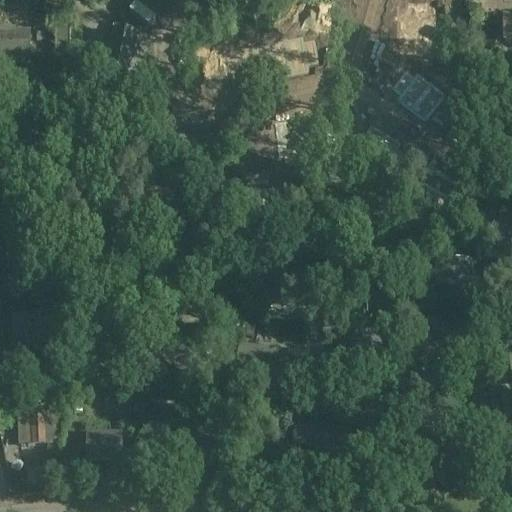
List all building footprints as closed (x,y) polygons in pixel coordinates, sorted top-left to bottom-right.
[(511,19),(502,20),(502,41),(511,41),(511,19)] [(69,27),(55,27),(55,58),(70,58),(69,27)] [(109,32),(98,89),(101,89),(139,97),(150,39),(136,37),(115,33),(109,32)] [(0,34),(0,78),(15,78),(15,67),(30,67),(30,35),(0,34)] [(392,88),(401,95),(396,101),(424,121),(445,93),(417,73),(413,78),(405,71),(392,88)] [(101,115),(93,139),(109,144),(111,138),(122,141),(128,124),(101,115)] [(308,120),(273,124),(277,158),(283,157),(284,168),(306,166),(305,155),(312,154),(308,120)] [(9,125),(0,146),(0,177),(29,190),(51,142),(10,124),(9,125)] [(323,221),(322,235),(346,237),(347,224),(370,227),(372,227),(372,226),(374,212),(375,202),(375,201),(335,196),(332,222),(323,221)] [(66,208),(65,222),(75,224),(79,224),(78,230),(89,231),(96,232),(97,218),(94,217),(95,201),(67,198),(67,199),(66,208)] [(18,238),(5,235),(3,246),(16,249),(18,238)] [(82,236),(82,245),(96,245),(101,246),(102,237),(82,236)] [(182,259),(181,304),(205,305),(205,260),(205,255),(200,254),(200,260),(182,259)] [(95,276),(94,285),(103,285),(126,286),(127,258),(126,258),(119,258),(103,257),(103,276),(95,276)] [(3,259),(2,274),(33,273),(33,259),(3,259)] [(429,264),(429,292),(465,293),(465,263),(429,264)] [(256,276),(256,293),(268,293),(268,304),(296,305),(296,277),(269,276),(256,276)] [(114,303),(113,317),(120,319),(121,304),(114,303)] [(38,316),(12,318),(14,342),(24,341),(26,352),(62,349),(59,320),(39,321),(38,316)] [(415,349),(411,361),(433,368),(441,344),(441,342),(457,347),(459,340),(462,331),(435,322),(433,328),(422,325),(415,349)] [(378,332),(352,336),(358,373),(384,368),(378,332)] [(170,341),(156,357),(178,375),(192,360),(170,341)] [(239,346),(234,373),(284,380),(284,376),(288,353),(273,351),(264,350),(239,346)] [(142,414),(147,403),(139,399),(134,410),(142,414)] [(60,413),(17,415),(18,432),(18,448),(29,447),(47,446),(48,446),(49,445),(57,436),(61,436),(60,413)] [(295,424),(291,443),(308,447),(331,451),(331,454),(346,457),(347,452),(351,433),(334,430),(334,432),(312,427),(295,424)] [(160,435),(159,459),(214,462),(215,431),(201,431),(201,437),(160,435)] [(87,440),(87,463),(121,464),(122,440),(87,440)] [(503,467),(511,465),(511,443),(499,446),(503,467)] [(435,454),(431,483),(444,485),(445,480),(469,483),(472,458),(435,454)]
